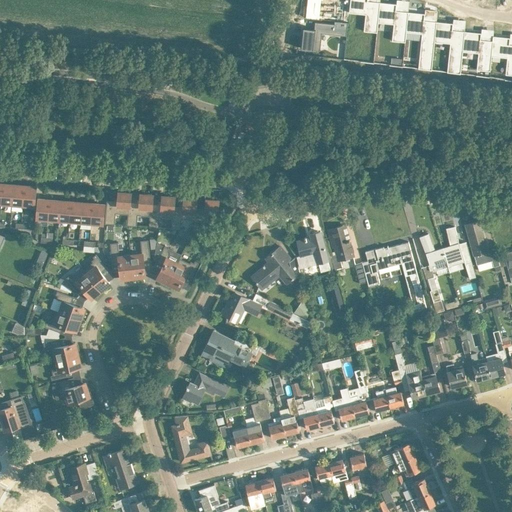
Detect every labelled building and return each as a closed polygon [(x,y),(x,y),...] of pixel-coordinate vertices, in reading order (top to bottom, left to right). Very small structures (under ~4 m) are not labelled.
[(120,0),(119,7),(129,9),(130,0),(120,0)] [(130,0),(129,9),(139,10),(139,0),(130,0)] [(139,0),(139,10),(148,11),(149,0),(139,0)] [(149,0),(148,11),(158,12),(159,0),(149,0)] [(159,0),(158,12),(167,14),(168,0),(159,0)] [(168,0),(167,14),(177,15),(178,0),(168,0)] [(178,0),(177,15),(186,16),(188,0),(178,0)] [(188,0),(186,16),(196,17),(198,0),(188,0)] [(201,0),(199,18),(208,19),(209,0),(201,0)] [(214,0),(209,0),(208,19),(215,20),(218,0),(214,0)] [(218,0),(215,20),(223,21),(225,1),(218,0)] [(306,0),(305,17),(319,19),(321,0),(306,0)] [(337,5),(335,20),(348,22),(349,0),(340,0),(340,5),(337,5)] [(350,0),(349,12),(365,13),(364,30),(377,32),(378,22),(380,1),(367,0),(350,0)] [(225,1),(223,21),(235,22),(238,3),(225,1)] [(380,1),(378,22),(393,23),(392,40),(405,41),(406,31),(408,11),(396,10),(396,3),(380,1)] [(408,11),(406,31),(422,33),(418,68),(431,69),(434,41),(436,21),(424,19),(425,13),(408,11)] [(303,27),(301,48),(320,50),(322,33),(346,35),(348,22),(335,20),(334,20),(334,23),(315,21),(315,22),(315,28),(303,27)] [(436,21),(434,41),(450,43),(447,72),(460,73),(463,51),(462,51),(464,30),(452,29),(453,22),(436,21)] [(464,30),(462,51),(463,51),(478,52),(476,69),(490,70),(491,55),(493,40),(492,40),(480,39),(481,32),(464,30)] [(493,40),(491,55),(507,57),(505,74),(511,74),(511,43),(509,44),(510,37),(493,35),(492,40),(493,40)] [(1,202),(12,203),(13,184),(3,183),(1,202)] [(12,203),(23,204),(24,185),(13,184),(12,203)] [(24,185),(23,204),(34,205),(35,186),(24,185)] [(115,213),(128,214),(129,214),(130,201),(130,193),(119,192),(118,197),(115,197),(115,196),(114,196),(114,200),(108,199),(108,198),(107,198),(105,223),(114,224),(115,213)] [(137,215),(150,216),(151,216),(152,203),(152,195),(141,194),(140,199),(137,199),(137,198),(136,198),(136,202),(130,201),(129,214),(128,214),(127,225),(136,226),(137,215)] [(159,216),(171,217),(172,217),(173,205),(174,197),(163,196),(162,201),(159,200),(159,199),(158,199),(157,203),(152,203),(151,216),(150,216),(149,227),(158,227),(159,216)] [(181,218),(193,219),(194,219),(195,207),(196,198),(184,197),(184,203),(181,202),(181,201),(180,201),(179,205),(173,205),(172,217),(171,217),(171,228),(180,229),(181,218)] [(37,217),(48,218),(50,199),(38,198),(37,217)] [(48,218),(59,219),(60,200),(50,199),(48,218)] [(194,219),(193,219),(193,230),(202,231),(203,220),(216,221),(218,200),(206,199),(206,204),(202,204),(203,203),(202,203),(201,207),(195,207),(194,219)] [(59,219),(70,220),(71,201),(60,200),(59,219)] [(70,220),(80,221),(82,202),(71,201),(70,220)] [(80,221),(91,222),(93,203),(82,202),(80,221)] [(93,203),(91,222),(102,223),(104,204),(93,203)] [(496,251),(490,253),(489,253),(479,220),(465,224),(474,255),(476,261),(477,265),(492,260),(494,265),(499,264),(496,251)] [(333,246),(335,246),(336,250),(330,252),(334,268),(342,266),(340,259),(353,255),(349,241),(350,241),(349,239),(346,240),(342,225),(328,229),(333,246)] [(450,246),(443,248),(446,260),(448,266),(455,263),(456,265),(464,262),(469,278),(476,276),(466,241),(465,241),(459,243),(457,235),(455,226),(446,228),(450,246)] [(301,255),(296,256),(299,267),(318,262),(320,272),(330,269),(328,259),(323,241),(320,231),(311,234),(312,238),(307,240),(306,237),(304,237),(304,239),(297,241),(300,251),(301,255)] [(428,233),(420,236),(424,246),(427,253),(430,264),(429,265),(430,270),(436,268),(436,269),(448,266),(446,260),(443,248),(435,250),(428,233)] [(198,250),(204,253),(210,239),(205,237),(198,250)] [(142,253),(130,254),(133,276),(134,276),(134,277),(142,276),(142,275),(145,275),(143,261),(150,260),(150,259),(148,239),(140,240),(142,253)] [(368,260),(362,262),(367,282),(369,286),(380,283),(377,272),(379,269),(389,266),(389,265),(395,263),(396,266),(399,266),(401,265),(400,262),(401,262),(415,311),(426,308),(413,259),(408,241),(384,248),(384,246),(365,251),(368,260)] [(133,276),(130,254),(119,256),(118,242),(110,243),(112,264),(119,264),(121,278),(133,276)] [(157,277),(168,282),(179,258),(181,254),(164,246),(157,261),(156,261),(163,264),(157,277)] [(264,266),(253,276),(260,285),(262,288),(272,280),(279,274),(286,282),(295,275),(299,272),(295,257),(289,261),(290,266),(286,261),(290,258),(286,254),(280,246),(266,257),(269,261),(265,265),(264,264),(263,265),(264,266)] [(48,252),(42,249),(36,263),(42,266),(48,252)] [(92,262),(84,269),(100,290),(101,289),(102,290),(108,285),(108,284),(110,282),(101,271),(107,267),(106,266),(96,254),(93,256),(94,258),(91,260),(92,262)] [(179,258),(168,282),(169,283),(169,284),(176,287),(176,286),(179,287),(185,275),(191,278),(191,277),(198,262),(195,260),(194,262),(190,261),(190,263),(179,258)] [(362,262),(355,264),(360,284),(367,282),(362,262)] [(100,290),(84,269),(75,276),(74,274),(71,276),(69,275),(66,277),(76,290),(77,291),(82,286),(91,297),(100,290)] [(444,310),(432,272),(425,275),(427,283),(429,282),(431,290),(430,290),(437,312),(444,310)] [(63,301),(59,311),(80,318),(80,317),(81,318),(84,310),(83,310),(84,307),(71,303),(73,296),(72,296),(57,290),(55,294),(57,295),(56,298),(63,301)] [(243,308),(256,314),(261,304),(306,326),(309,320),(292,312),(293,310),(270,300),(270,299),(255,292),(252,300),(235,292),(228,306),(226,305),(221,314),(236,322),(243,308)] [(483,300),(485,308),(502,303),(500,295),(483,300)] [(80,318),(59,311),(54,310),(51,320),(49,320),(48,323),(46,322),(44,326),(60,332),(63,325),(76,330),(80,318)] [(436,353),(443,351),(439,336),(447,334),(443,318),(428,321),(433,344),(436,353)] [(499,329),(493,330),(496,342),(502,341),(501,338),(499,329)] [(201,355),(225,366),(230,358),(245,365),(251,352),(256,355),(258,351),(259,349),(265,352),(267,348),(247,339),(237,334),(234,340),(213,330),(201,355)] [(355,337),(358,348),(373,345),(370,333),(355,337)] [(501,338),(502,341),(504,346),(510,344),(508,336),(501,338)] [(51,360),(56,359),(78,354),(77,352),(78,352),(77,344),(76,344),(75,342),(62,345),(60,338),(59,338),(43,342),(44,346),(46,346),(47,349),(49,349),(51,360)] [(399,369),(402,382),(404,390),(405,390),(403,382),(408,380),(412,396),(426,393),(421,376),(419,368),(406,372),(401,352),(398,339),(394,340),(394,338),(391,339),(395,354),(399,369)] [(470,351),(467,338),(461,340),(464,352),(470,351)] [(432,363),(438,361),(436,353),(433,344),(427,345),(432,363)] [(470,354),(477,379),(491,375),(486,358),(486,357),(478,359),(476,352),(470,354)] [(274,368),(278,360),(263,353),(259,361),(274,368)] [(78,354),(56,359),(58,366),(51,367),(53,374),(51,375),(52,379),(68,375),(68,376),(68,375),(67,368),(80,365),(78,354)] [(300,355),(292,356),(293,359),(293,363),(301,362),(300,355)] [(495,358),(495,356),(486,358),(491,375),(505,372),(501,356),(495,358)] [(322,362),(305,367),(307,373),(323,369),(322,362)] [(466,375),(463,365),(454,367),(453,363),(446,365),(451,386),(467,382),(465,376),(466,375)] [(361,368),(354,370),(359,387),(361,393),(367,391),(366,386),(361,368)] [(391,371),(395,384),(402,382),(399,369),(391,371)] [(439,389),(435,372),(421,376),(426,393),(439,389)] [(215,392),(223,396),(228,387),(200,373),(194,384),(191,382),(189,387),(187,386),(186,387),(188,388),(183,397),(197,403),(201,395),(201,396),(203,391),(213,396),(215,392)] [(278,375),(272,376),(274,383),(280,381),(278,375)] [(68,402),(80,398),(82,407),(93,403),(88,389),(87,389),(85,382),(71,386),(69,378),(52,382),(57,398),(66,395),(68,402)] [(385,388),(383,381),(366,386),(367,391),(369,399),(373,398),(376,410),(390,406),(387,394),(385,388)] [(299,382),(292,383),(293,394),(301,393),(299,382)] [(404,403),(401,391),(397,392),(395,385),(385,388),(387,394),(390,406),(404,403)] [(322,397),(323,397),(314,400),(320,425),(334,421),(330,406),(334,405),(333,401),(339,399),(336,388),(330,390),(331,395),(322,397)] [(355,416),(350,396),(349,391),(341,393),(344,406),(338,407),(341,419),(355,416)] [(263,418),(270,417),(263,392),(256,394),(258,399),(262,413),(263,418)] [(358,394),(350,396),(355,416),(369,412),(365,397),(359,399),(358,394)] [(22,395),(9,399),(9,400),(10,400),(12,405),(0,408),(0,412),(1,416),(0,416),(0,417),(1,416),(3,422),(2,422),(2,423),(3,423),(5,429),(10,428),(11,430),(29,424),(30,423),(23,402),(24,402),(22,395)] [(282,415),(281,416),(281,419),(286,434),(299,430),(296,418),(295,418),(294,414),(298,413),(295,399),(294,396),(286,398),(291,414),(283,416),(282,415)] [(303,397),(295,399),(298,413),(299,413),(304,412),(305,416),(304,416),(307,428),(320,425),(314,400),(313,397),(304,400),(303,397)] [(250,404),(255,421),(263,418),(262,413),(258,399),(257,400),(258,402),(250,404)] [(224,409),(225,416),(242,411),(240,405),(224,409)] [(172,425),(181,461),(210,453),(207,441),(201,442),(202,446),(189,450),(185,434),(191,432),(187,414),(175,415),(177,424),(172,425)] [(268,423),(272,437),(286,434),(281,419),(281,416),(275,417),(276,421),(268,423)] [(248,431),(251,443),(264,439),(259,422),(246,425),(248,431)] [(230,437),(226,424),(218,426),(222,439),(230,437)] [(232,429),(237,447),(251,443),(248,431),(246,425),(238,427),(232,429)] [(387,446),(394,464),(397,463),(403,460),(414,455),(409,442),(398,447),(396,444),(387,446)] [(108,454),(104,455),(107,467),(115,464),(119,476),(117,477),(121,487),(137,481),(129,457),(131,457),(128,447),(111,453),(110,452),(108,453),(108,454)] [(376,453),(375,448),(369,450),(372,462),(379,460),(377,452),(376,453)] [(364,453),(350,456),(353,468),(367,464),(364,453)] [(409,473),(420,469),(414,455),(403,460),(397,463),(400,470),(406,468),(409,473)] [(342,458),(329,462),(333,479),(334,482),(348,478),(346,470),(345,468),(342,458)] [(96,499),(94,491),(91,492),(87,480),(99,476),(97,468),(95,461),(85,464),(85,462),(70,467),(76,485),(70,487),(73,497),(83,494),(85,502),(96,499)] [(329,462),(315,465),(317,475),(318,477),(319,477),(321,483),(333,479),(329,462)] [(308,467),(294,471),(298,488),(299,490),(313,486),(311,479),(310,477),(308,467)] [(294,471),(280,475),(283,484),(283,487),(285,494),(299,490),(298,488),(294,471)] [(376,472),(369,474),(373,487),(379,485),(376,472)] [(398,483),(402,481),(403,481),(400,473),(395,476),(398,483)] [(358,475),(351,476),(352,479),(353,482),(355,482),(357,489),(362,488),(358,475)] [(273,476),(259,480),(264,498),(271,496),(269,490),(276,488),(275,486),(273,476)] [(412,498),(414,497),(430,490),(424,477),(413,482),(411,478),(403,481),(402,481),(405,487),(407,486),(412,498)] [(352,479),(345,481),(349,498),(356,496),(353,482),(352,479)] [(256,500),(263,498),(264,498),(259,480),(245,484),(248,495),(254,494),(256,500)] [(201,496),(194,498),(199,511),(202,511),(206,511),(212,509),(212,508),(215,506),(216,509),(228,505),(226,500),(220,502),(213,483),(198,488),(201,496)] [(323,484),(316,486),(318,491),(320,501),(328,499),(323,484)] [(415,509),(415,511),(427,511),(428,511),(426,507),(435,503),(430,490),(414,497),(412,498),(410,499),(415,509)] [(318,491),(311,493),(313,503),(320,501),(318,491)] [(289,493),(281,495),(283,503),(285,510),(293,508),(289,493)] [(149,511),(148,506),(147,507),(144,498),(130,504),(127,496),(113,501),(115,508),(121,506),(123,511),(127,511),(132,510),(132,511),(149,511)] [(243,496),(234,499),(236,505),(245,502),(243,497),(243,496)] [(391,499),(385,502),(387,508),(394,505),(391,499)] [(388,511),(387,508),(383,500),(376,503),(380,511),(388,511)] [(236,511),(246,508),(245,504),(245,502),(236,505),(232,507),(218,511),(217,511),(236,511)] [(285,511),(285,510),(283,503),(276,504),(278,511),(285,511)]
